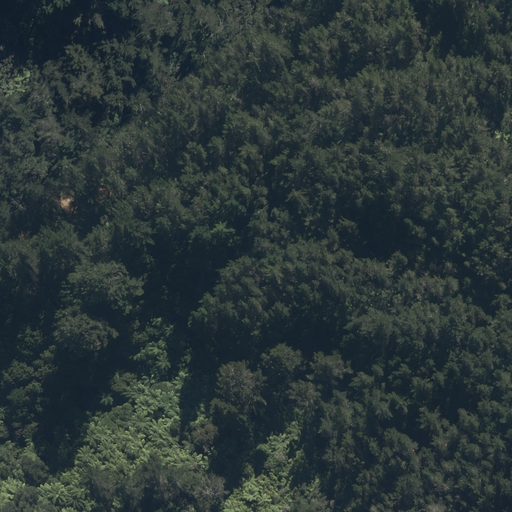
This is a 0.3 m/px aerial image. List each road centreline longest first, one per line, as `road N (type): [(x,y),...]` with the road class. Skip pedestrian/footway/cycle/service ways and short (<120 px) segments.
road 1 (track): [(358,0),(297,77),(229,135),(0,239)]
road 2 (track): [(511,88),(418,0)]
